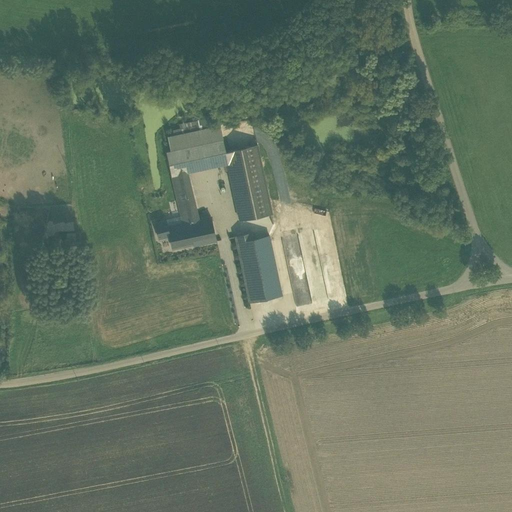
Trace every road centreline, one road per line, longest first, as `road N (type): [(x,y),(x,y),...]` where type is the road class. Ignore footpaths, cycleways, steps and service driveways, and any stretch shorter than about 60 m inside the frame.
road 1 (unclassified): [(466,284),(0,384)]
road 2 (unclassified): [(477,244),(405,0)]
road 3 (track): [(238,337),(283,511)]
